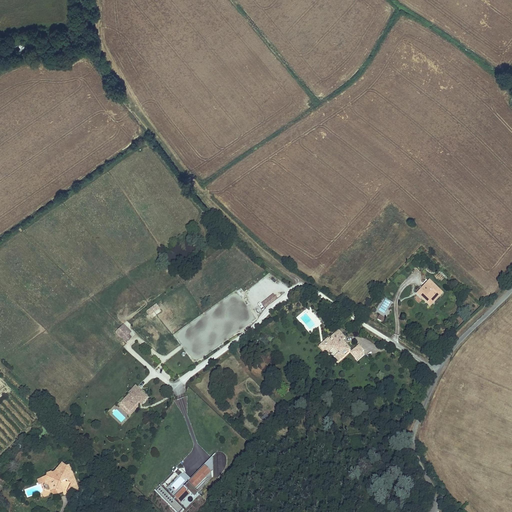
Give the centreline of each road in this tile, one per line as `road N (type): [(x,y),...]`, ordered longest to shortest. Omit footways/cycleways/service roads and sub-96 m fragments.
road 1 (track): [(304,286),(190,180),(126,99),(99,35),(97,0)]
road 2 (unclassified): [(511,288),(450,352),(413,431),(432,511)]
